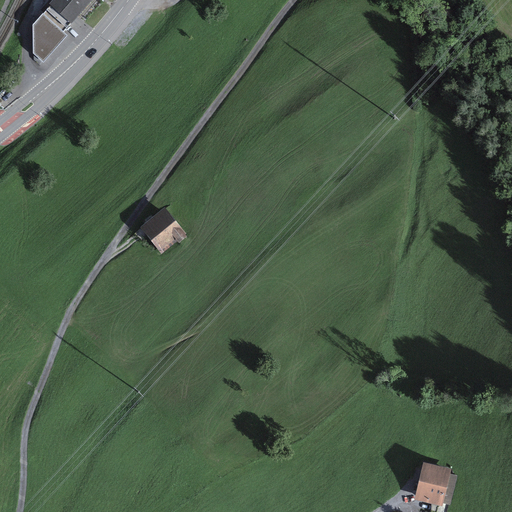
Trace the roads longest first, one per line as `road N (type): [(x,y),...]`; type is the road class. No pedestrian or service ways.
road 1 (trunk): [(511,309),(109,368),(0,398)]
road 2 (primary): [(128,0),(0,129)]
